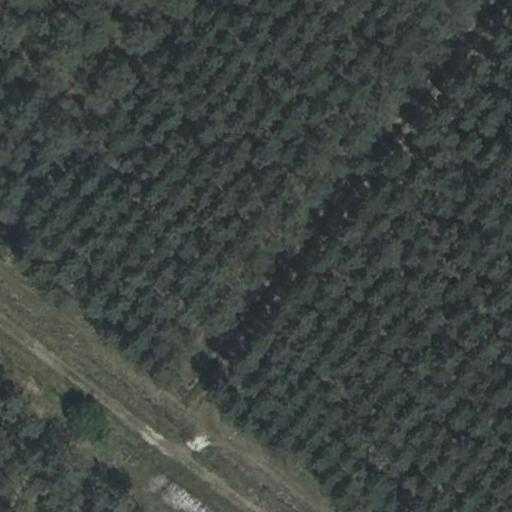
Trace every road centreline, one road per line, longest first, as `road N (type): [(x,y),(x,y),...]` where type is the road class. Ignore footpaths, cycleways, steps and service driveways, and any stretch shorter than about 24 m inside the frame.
road 1 (track): [(199,417),(511,25)]
road 2 (track): [(329,511),(0,272)]
